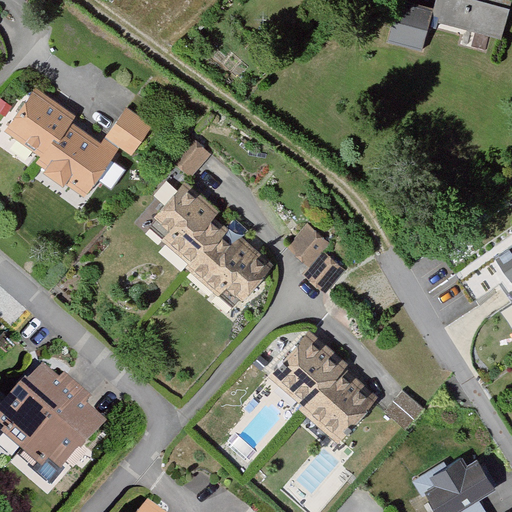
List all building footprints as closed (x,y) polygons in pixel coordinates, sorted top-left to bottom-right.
[(501,37),(510,0),(433,0),(429,16),(501,37)] [(69,125),(75,116),(34,88),(1,131),(37,157),(51,139),(56,143),(69,125)] [(56,143),(51,139),(33,164),(42,171),(40,174),(61,189),(63,185),(80,198),(115,151),(102,141),(99,145),(69,125),(56,143)] [(211,218),(216,212),(183,184),(144,231),(191,270),(220,235),(224,230),(211,218)] [(306,220),(286,246),(308,262),(301,271),(327,290),(346,265),(322,247),(329,238),(306,220)] [(230,242),(220,235),(188,273),(215,297),(223,289),(239,304),(270,266),(235,236),(230,242)] [(511,248),(496,260),(511,282),(511,248)] [(341,371),(346,366),(306,332),(267,378),(300,407),(306,412),(341,371)] [(0,409),(0,429),(1,430),(0,431),(0,437),(18,453),(76,388),(60,376),(56,380),(40,368),(26,385),(23,383),(0,409)] [(375,399),(341,371),(306,412),(300,407),(296,411),(335,445),(375,399)] [(89,399),(76,388),(18,453),(39,470),(46,463),(59,474),(102,422),(83,407),(89,399)] [(428,511),(449,511),(492,487),(475,458),(464,465),(460,458),(426,477),(431,485),(417,493),(428,511)] [(157,511),(144,503),(138,511),(157,511)]
